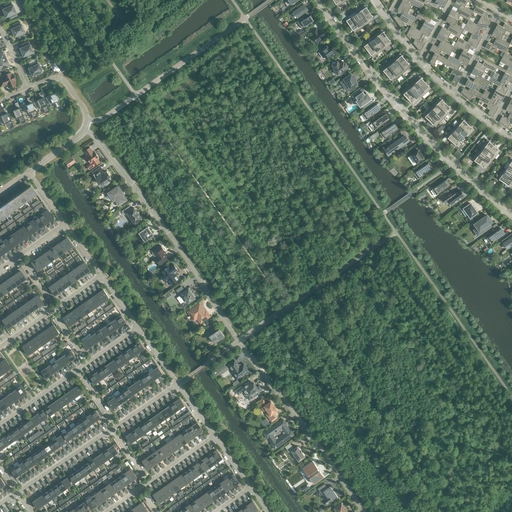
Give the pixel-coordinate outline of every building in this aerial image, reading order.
[(408,0),(402,0),(401,4),(410,9),(412,4),(421,9),(423,4),(415,0),(409,0),(408,0)] [(425,0),(424,2),(437,9),(439,6),(444,8),(447,3),(441,0),(436,0),(435,2),(431,0),(425,0)] [(460,6),(458,9),(471,16),(473,11),(465,7),(468,2),(464,0),(456,0),(455,3),(460,6)] [(12,5),(11,2),(3,5),(5,8),(4,8),(8,16),(10,19),(17,16),(16,13),(13,5),(12,5)] [(297,6),(298,8),(298,9),(293,12),(297,17),(308,10),(302,2),(297,6)] [(410,9),(401,4),(398,9),(403,12),(401,15),(414,22),(416,18),(416,17),(408,13),(410,9)] [(365,5),(355,12),(360,19),(370,12),(365,5)] [(476,6),(473,11),(481,16),(479,20),(488,25),(492,19),(487,17),(488,13),(482,10),(476,6)] [(471,16),(458,9),(457,12),(452,9),(448,15),(458,20),(460,16),(468,20),(469,20),(471,16)] [(360,19),(355,12),(345,18),(350,26),(360,19)] [(374,19),(370,12),(360,19),(364,26),(374,19)] [(418,13),(416,17),(416,18),(424,22),(422,26),(431,31),(434,25),(429,23),(431,20),(418,13)] [(309,16),(307,18),(305,19),(304,17),(297,21),(302,29),(306,26),(306,27),(309,25),(308,25),(314,21),(312,18),(313,18),(311,15),(309,16)] [(414,22),(401,15),(399,18),(394,15),(393,17),(396,22),(399,25),(401,28),(404,22),(411,26),(412,26),(414,22)] [(458,20),(448,15),(445,21),(450,24),(449,27),(462,33),(464,29),(455,24),(458,20)] [(364,26),(360,19),(350,26),(354,33),(364,26)] [(468,20),(466,24),(479,31),(480,28),(485,31),(488,25),(479,20),(477,25),(469,20),(468,20)] [(21,24),(20,21),(12,25),(13,28),(17,36),(18,39),(26,36),(25,33),(21,24)] [(498,24),(494,30),(504,35),(506,31),(511,33),(511,27),(505,23),(503,27),(498,24)] [(479,31),(466,24),(464,29),(472,33),(470,38),(479,43),(482,37),(477,34),(479,31)] [(411,26),(409,31),(422,37),(423,34),(428,37),(431,31),(422,26),(420,31),(412,26),(411,26)] [(462,33),(449,27),(447,30),(442,27),(439,33),(448,38),(451,33),(459,38),(462,33)] [(316,28),(311,32),(313,36),(312,36),(317,43),(325,37),(321,30),(320,30),(318,31),(316,28)] [(372,37),(374,39),(377,44),(387,36),(382,29),(372,37)] [(504,35),(494,30),(491,36),(496,38),(495,41),(508,48),(510,44),(501,39),(504,35)] [(422,37),(409,31),(406,35),(415,40),(413,43),(417,47),(420,52),(425,43),(420,40),(422,37)] [(448,38),(439,33),(436,39),(441,41),(439,44),(452,51),(454,47),(454,46),(446,42),(448,38)] [(392,43),(387,36),(377,44),(383,51),(392,43)] [(459,38),(457,42),(469,49),(471,46),(476,49),(479,43),(470,38),(467,42),(459,38)] [(377,44),(374,39),(368,43),(366,41),(362,44),(368,51),(377,44)] [(30,44),(28,41),(21,44),(22,47),(22,48),(25,56),(26,56),(27,59),(35,55),(33,52),(34,52),(30,44)] [(508,48),(495,41),(493,44),(488,42),(485,48),(494,53),(497,48),(505,53),(508,48)] [(469,49),(457,42),(454,46),(454,47),(463,51),(460,55),(470,60),(473,55),(468,52),(469,49)] [(323,58),(325,57),(327,59),(328,59),(330,58),(330,57),(334,55),(336,53),(337,53),(336,52),(335,51),(334,49),(333,47),(332,47),(329,49),(329,48),(328,48),(327,46),(326,46),(324,44),(317,49),(319,51),(318,52),(323,58)] [(383,51),(377,44),(368,51),(373,58),(383,51)] [(452,51),(439,44),(438,47),(433,44),(430,50),(435,53),(439,55),(441,51),(449,55),(450,55),(452,51)] [(1,70),(2,73),(6,71),(5,68),(9,66),(3,52),(0,53),(0,70),(1,70)] [(400,53),(391,61),(396,68),(405,60),(400,53)] [(435,53),(433,56),(428,53),(426,58),(429,62),(433,66),(437,60),(445,64),(447,60),(439,55),(435,53)] [(505,53),(502,57),(503,57),(511,61),(511,56),(505,53)] [(450,55),(449,55),(447,60),(460,67),(461,64),(466,66),(470,60),(460,55),(458,60),(450,55)] [(511,61),(503,57),(500,61),(509,66),(506,70),(511,73),(511,61)] [(411,67),(405,60),(396,68),(402,74),(411,67)] [(460,67),(447,60),(445,64),(453,69),(451,73),(460,78),(463,72),(458,70),(460,67)] [(38,64),(37,61),(29,64),(31,67),(30,67),(34,75),(42,72),(39,64),(38,64)] [(343,73),(342,73),(342,72),(348,68),(347,67),(348,66),(345,63),(344,63),(343,62),(342,63),(341,62),(341,63),(340,65),(337,61),(332,65),(334,68),(334,69),(338,75),(339,74),(339,75),(343,73)] [(396,68),(391,61),(381,69),(387,75),(396,68)] [(478,62),(474,67),(484,72),(486,68),(494,72),(495,72),(497,68),(484,61),(482,64),(478,62)] [(484,72),(474,67),(471,73),(476,76),(475,79),(487,86),(490,81),(489,81),(481,77),(484,72)] [(402,74),(396,68),(387,75),(393,82),(402,74)] [(16,78),(15,75),(14,75),(13,75),(12,76),(11,72),(3,76),(4,78),(0,79),(0,86),(0,87),(7,85),(8,88),(10,87),(11,88),(14,87),(14,86),(14,85),(16,84),(14,81),(16,81),(15,79),(16,79),(16,78)] [(494,72),(492,77),(505,84),(506,81),(511,83),(511,81),(511,76),(505,72),(503,77),(495,72),(494,72)] [(344,80),(340,82),(346,91),(348,90),(350,92),(357,87),(355,85),(357,83),(356,81),(356,80),(357,80),(354,76),(353,77),(351,74),(344,79),(344,80)] [(419,76),(410,84),(416,90),(425,82),(419,76)] [(505,84),(492,77),(489,81),(490,81),(498,86),(496,90),(505,95),(508,89),(503,87),(505,84)] [(487,86),(475,79),(473,82),(468,79),(465,85),(470,88),(474,90),(477,86),(485,90),(487,86)] [(431,89),(425,82),(416,90),(422,97),(431,89)] [(416,90),(410,84),(402,92),(407,99),(416,90)] [(62,108),(54,87),(51,88),(53,95),(52,95),(51,94),(45,97),(50,104),(54,103),(57,108),(61,107),(62,108)] [(470,88),(468,91),(463,88),(461,92),(467,97),(470,100),(473,95),(480,99),(483,94),(482,94),(474,90),(470,88)] [(362,106),(364,108),(372,102),(371,100),(371,99),(367,94),(366,95),(364,93),(365,92),(363,89),(355,95),(358,100),(357,101),(361,107),(362,106)] [(422,97),(416,90),(407,99),(413,105),(422,97)] [(485,90),(482,94),(483,94),(495,101),(497,98),(502,101),(505,95),(496,90),(493,94),(485,90)] [(39,99),(37,101),(33,102),(38,109),(42,108),(45,113),(49,111),(50,113),(41,92),(38,93),(41,100),(40,100),(39,99)] [(495,101),(483,94),(480,99),(479,101),(488,105),(486,108),(490,110),(488,114),(493,118),(499,107),(494,104),(495,101)] [(38,118),(29,97),(26,98),(29,105),(28,105),(27,105),(25,106),(28,114),(30,113),(33,118),(37,117),(38,118)] [(440,97),(431,106),(438,112),(446,104),(440,97)] [(26,123),(17,102),(14,103),(17,110),(16,110),(15,110),(13,111),(16,119),(18,118),(21,123),(25,122),(26,123)] [(376,105),(377,105),(379,103),(378,103),(368,110),(367,109),(368,110),(362,114),(366,120),(377,112),(380,110),(376,105)] [(452,110),(446,104),(438,112),(444,118),(452,110)] [(438,112),(431,106),(423,115),(429,121),(438,112)] [(3,115),(1,116),(0,116),(0,121),(2,125),(6,123),(9,129),(13,127),(14,128),(5,107),(2,108),(5,115),(4,116),(3,115)] [(444,118),(438,112),(429,121),(435,127),(444,118)] [(388,120),(385,115),(387,113),(377,120),(376,119),(375,119),(376,120),(369,125),(373,131),(386,122),(388,120)] [(511,117),(509,116),(507,119),(502,116),(499,122),(503,125),(508,128),(510,124),(511,124),(511,117)] [(461,118),(453,127),(460,133),(468,124),(461,118)] [(393,125),(394,124),(396,123),(396,122),(385,130),(385,128),(384,129),(385,130),(379,134),(383,140),(394,132),(397,130),(393,125)] [(475,130),(468,124),(460,133),(467,139),(475,130)] [(460,133),(453,127),(445,136),(452,142),(460,133)] [(467,139),(460,133),(452,142),(459,148),(467,139)] [(401,138),(400,138),(399,136),(388,144),(389,144),(390,146),(387,148),(391,153),(395,150),(396,152),(396,153),(406,146),(405,146),(404,144),(408,141),(405,136),(401,138)] [(487,140),(479,149),(486,155),(494,145),(487,140)] [(501,150),(494,145),(486,155),(493,160),(501,150)] [(90,148),(85,151),(88,156),(87,158),(91,163),(87,166),(89,170),(100,162),(98,159),(99,158),(95,152),(93,153),(92,152),(93,151),(90,148)] [(416,148),(410,152),(412,155),(411,155),(417,164),(424,158),(418,150),(418,151),(416,148)] [(486,155),(479,149),(472,159),(479,164),(486,155)] [(493,160),(486,155),(479,164),(486,170),(493,160)] [(75,162),(71,157),(63,162),(67,168),(75,162)] [(418,179),(429,171),(432,169),(428,164),(431,162),(430,162),(420,169),(419,168),(420,169),(414,173),(418,179)] [(95,176),(103,171),(100,167),(92,172),(94,176),(95,176)] [(497,178),(504,183),(511,173),(506,169),(504,168),(497,178)] [(104,173),(103,171),(95,176),(96,179),(99,184),(102,182),(106,186),(111,180),(109,177),(110,176),(107,171),(104,173)] [(443,182),(432,189),(436,195),(442,191),(443,192),(442,191),(452,184),(452,183),(449,185),(446,180),(443,182)] [(36,194),(30,186),(28,188),(27,187),(25,189),(25,188),(32,198),(36,194)] [(109,194),(107,195),(107,197),(108,199),(110,199),(112,198),(114,201),(115,200),(119,206),(127,200),(123,195),(124,194),(118,186),(108,193),(109,194)] [(32,198),(25,188),(25,189),(26,189),(23,191),(23,190),(21,192),(27,201),(32,198)] [(453,205),(465,197),(460,190),(455,193),(454,193),(453,194),(452,192),(453,191),(442,198),(446,203),(449,201),(453,205)] [(27,201),(21,192),(21,193),(19,194),(18,193),(17,195),(16,195),(23,204),(27,201)] [(23,204),(16,195),(17,196),(15,197),(14,197),(12,198),(18,207),(23,204)] [(18,207),(12,198),(12,199),(10,200),(8,201),(14,210),(18,207)] [(14,210),(8,201),(7,201),(8,202),(6,203),(5,203),(3,204),(10,213),(14,210)] [(10,213),(3,204),(4,205),(1,207),(1,206),(0,206),(0,208),(5,216),(10,213)] [(466,207),(466,206),(465,204),(460,208),(461,210),(464,209),(470,218),(477,213),(471,204),(466,207)] [(135,224),(142,219),(134,208),(132,209),(130,206),(122,211),(125,215),(127,213),(135,224)] [(53,218),(47,210),(43,213),(49,222),(51,221),(50,220),(53,218)] [(49,222),(43,213),(38,216),(45,225),(46,224),(46,223),(48,222),(49,222)] [(45,225),(38,216),(34,219),(40,228),(42,227),(42,226),(44,225),(45,225)] [(489,224),(493,221),(491,222),(490,221),(491,220),(488,216),(484,218),(483,218),(478,222),(475,225),(481,233),(477,236),(478,236),(491,227),(489,224)] [(40,228),(34,219),(29,222),(36,232),(36,231),(38,230),(37,229),(39,228),(40,229),(40,228)] [(36,232),(29,222),(25,225),(31,235),(31,234),(33,233),(33,232),(35,231),(36,232)] [(144,229),(142,227),(138,229),(140,232),(139,233),(145,242),(152,237),(154,240),(155,239),(153,237),(154,236),(153,235),(154,235),(153,233),(152,233),(146,224),(145,224),(147,227),(144,229)] [(31,235),(25,225),(20,229),(27,238),(29,236),(28,236),(31,234),(31,235)] [(27,238),(20,229),(16,232),(23,241),(24,239),(26,237),(27,238)] [(507,232),(505,233),(504,234),(501,229),(498,230),(487,238),(491,244),(497,240),(498,241),(497,240),(507,232)] [(23,241),(16,232),(12,235),(18,244),(20,242),(19,242),(22,240),(22,241),(23,241)] [(511,233),(501,241),(503,243),(507,249),(511,245),(511,233)] [(18,244),(12,235),(7,238),(14,247),(15,246),(15,245),(17,243),(18,244)] [(14,247),(7,238),(3,241),(9,250),(11,249),(11,248),(13,247),(14,247)] [(72,246),(67,238),(62,241),(68,249),(72,246)] [(9,250),(3,241),(0,243),(0,246),(5,253),(7,252),(6,251),(8,250),(9,250)] [(68,249),(62,241),(58,244),(63,252),(68,249)] [(63,252),(58,244),(53,247),(59,255),(63,252)] [(160,265),(168,259),(163,252),(164,251),(161,245),(152,251),(153,253),(153,254),(154,256),(155,256),(156,256),(157,257),(155,258),(160,265)] [(59,255),(53,247),(49,250),(55,258),(59,255)] [(55,258),(49,250),(45,253),(50,261),(55,258)] [(50,261),(45,253),(40,257),(46,264),(50,261)] [(46,264),(40,257),(36,260),(41,268),(46,264)] [(41,268),(36,260),(31,263),(37,271),(41,268)] [(90,270),(84,262),(79,265),(86,274),(87,273),(87,272),(90,270)] [(174,274),(178,271),(173,264),(170,267),(169,266),(162,271),(164,274),(161,275),(162,277),(161,277),(161,278),(163,281),(164,281),(165,281),(166,282),(168,280),(172,286),(179,281),(176,275),(175,275),(174,274)] [(86,274),(79,265),(75,269),(81,277),(83,276),(83,275),(85,273),(85,274),(86,274)] [(20,271),(16,274),(21,282),(26,278),(24,276),(27,275),(21,266),(18,269),(20,271)] [(81,277),(75,269),(71,272),(77,280),(79,279),(78,278),(80,277),(81,277)] [(77,280),(71,272),(66,275),(72,283),(74,282),(74,281),(76,280),(77,280)] [(21,282),(16,274),(11,277),(17,285),(21,282)] [(72,283),(66,275),(62,278),(68,287),(68,286),(70,285),(69,284),(72,283),(72,284),(72,283)] [(17,285),(11,277),(7,280),(12,288),(17,285)] [(68,287),(62,278),(57,281),(64,290),(64,289),(65,288),(65,287),(67,286),(68,287)] [(12,288),(7,280),(2,283),(8,291),(12,288)] [(64,290),(57,281),(53,284),(59,293),(61,291),(60,291),(63,289),(63,290),(64,290)] [(59,293),(53,284),(48,287),(54,295),(54,296),(55,296),(57,294),(56,294),(58,292),(59,293)] [(181,286),(176,290),(180,296),(177,298),(181,304),(184,301),(184,302),(186,300),(188,303),(195,298),(189,289),(185,292),(183,290),(184,289),(183,289),(181,287),(182,287),(181,286)] [(103,290),(99,293),(105,301),(109,298),(103,290)] [(105,301),(99,293),(94,296),(100,304),(105,301)] [(37,295),(33,298),(39,307),(39,306),(41,304),(41,305),(43,304),(44,305),(44,306),(47,304),(41,295),(39,297),(37,295)] [(100,304),(94,296),(90,299),(96,307),(100,304)] [(39,307),(33,298),(28,301),(34,310),(35,310),(34,309),(36,308),(37,308),(39,307)] [(96,307),(90,299),(86,302),(91,311),(96,307)] [(34,310),(28,301),(24,305),(30,313),(30,312),(32,311),(34,310)] [(91,311),(86,302),(81,305),(87,314),(91,311)] [(210,317),(206,311),(205,312),(200,304),(188,312),(194,320),(197,318),(201,323),(210,317)] [(30,313),(24,305),(20,308),(26,316),(25,315),(28,314),(30,313)] [(87,314),(81,305),(77,308),(83,317),(87,314)] [(26,316),(20,308),(15,311),(21,319),(21,318),(23,317),(24,318),(25,316),(26,316)] [(83,317),(77,308),(72,312),(78,320),(83,317)] [(21,319),(15,311),(11,314),(17,323),(17,322),(16,322),(19,320),(19,321),(21,319),(21,320),(21,319)] [(78,320),(72,312),(68,315),(74,323),(78,320)] [(17,323),(11,314),(6,317),(12,326),(13,325),(12,325),(14,323),(15,324),(17,322),(17,323)] [(74,323),(68,315),(63,318),(69,326),(74,323)] [(121,315),(116,318),(121,325),(126,322),(121,315)] [(12,326),(6,317),(2,320),(7,328),(10,326),(10,327),(12,326)] [(121,325),(116,318),(111,322),(116,329),(121,325)] [(116,329),(111,322),(106,325),(111,332),(116,329)] [(212,334),(211,334),(211,335),(210,336),(215,343),(225,336),(222,333),(222,332),(219,329),(217,330),(214,326),(212,324),(204,329),(207,332),(209,330),(212,334)] [(54,325),(49,328),(55,336),(60,333),(54,325)] [(111,332),(106,325),(101,329),(106,336),(111,332)] [(55,336),(49,328),(45,331),(51,339),(55,336)] [(106,336),(101,329),(97,332),(102,339),(106,336)] [(51,339),(45,331),(40,334),(46,342),(51,339)] [(102,339),(97,332),(92,336),(97,343),(102,339)] [(46,342),(40,334),(36,337),(42,346),(46,342)] [(97,343),(92,336),(87,339),(92,346),(97,343)] [(42,346),(36,337),(32,340),(37,349),(42,346)] [(92,346),(87,339),(82,343),(87,350),(92,346)] [(37,349),(32,340),(27,343),(33,352),(37,349)] [(140,342),(138,343),(136,345),(141,352),(145,349),(140,342)] [(33,352),(27,343),(22,347),(28,355),(33,352)] [(141,352),(136,345),(132,348),(137,355),(141,352)] [(137,355),(132,348),(127,350),(132,358),(137,355)] [(71,350),(66,354),(71,361),(76,357),(71,350)] [(132,358),(127,350),(123,353),(128,360),(132,358)] [(128,360),(123,353),(119,356),(124,363),(128,360)] [(71,361),(66,354),(61,357),(66,364),(71,361)] [(125,365),(124,363),(119,356),(115,359),(120,366),(121,368),(125,365)] [(66,364),(61,357),(56,361),(61,368),(66,364)] [(5,359),(0,362),(6,371),(11,367),(5,359)] [(120,366),(115,359),(111,362),(116,369),(120,366)] [(241,366),(238,366),(235,360),(229,365),(234,372),(233,372),(237,379),(242,376),(242,377),(245,375),(245,374),(249,371),(244,364),(241,366)] [(61,368),(56,361),(51,364),(56,371),(61,368)] [(116,369),(111,362),(107,365),(112,372),(116,369)] [(56,371),(51,364),(46,368),(51,375),(56,371)] [(112,372),(107,365),(102,368),(107,375),(112,372)] [(158,367),(153,370),(158,377),(163,374),(158,367)] [(214,376),(223,370),(221,367),(212,373),(214,376)] [(51,375),(46,368),(41,371),(46,378),(51,375)] [(107,375),(102,368),(98,371),(103,378),(107,375)] [(158,377),(153,370),(149,373),(154,380),(158,377)] [(103,378),(98,371),(94,374),(99,381),(103,378)] [(154,380),(149,373),(145,376),(150,383),(154,380)] [(99,381),(94,374),(90,377),(95,384),(99,381)] [(150,383),(145,376),(141,379),(146,386),(150,383)] [(146,386),(141,379),(137,382),(142,389),(146,386)] [(258,393),(262,390),(259,386),(257,388),(254,383),(253,384),(251,381),(246,384),(236,391),(238,395),(243,392),(247,397),(248,396),(251,399),(259,393),(258,393)] [(142,389),(137,382),(133,385),(138,392),(142,389)] [(21,385),(16,389),(21,396),(26,392),(21,385)] [(78,385),(74,388),(79,395),(83,392),(78,385)] [(138,392),(133,385),(128,387),(133,395),(138,392)] [(133,395),(128,387),(124,390),(129,397),(133,395)] [(79,395),(74,388),(70,391),(75,398),(79,395)] [(21,396),(16,389),(12,392),(16,399),(21,396)] [(129,397),(124,390),(120,393),(125,400),(129,397)] [(75,398),(70,391),(66,394),(71,401),(75,398)] [(16,399),(12,392),(7,396),(12,403),(16,399)] [(125,400),(120,393),(116,396),(121,403),(125,400)] [(71,401),(66,394),(61,397),(66,404),(71,401)] [(12,403),(7,396),(2,399),(7,406),(12,403)] [(121,403),(116,396),(112,399),(117,406),(121,403)] [(66,404),(61,397),(57,400),(62,407),(66,404)] [(117,406),(112,399),(107,402),(112,409),(117,406)] [(177,400),(175,402),(180,409),(185,405),(181,399),(178,401),(177,400)] [(62,407),(57,400),(53,403),(58,410),(62,407)] [(263,400),(258,403),(263,409),(264,409),(265,409),(266,409),(270,415),(268,417),(272,422),(277,418),(274,413),(277,411),(275,407),(274,405),(273,405),(271,402),(267,405),(263,400)] [(180,409),(175,402),(170,405),(175,412),(180,409)] [(58,410),(53,403),(49,406),(54,413),(58,410)] [(175,412),(170,405),(165,409),(170,416),(175,412)] [(54,413),(49,406),(45,409),(50,416),(54,413)] [(170,416),(165,409),(160,412),(165,419),(170,416)] [(48,417),(43,410),(39,413),(44,420),(48,417)] [(96,410),(92,413),(97,420),(101,417),(96,410)] [(165,419),(160,412),(155,416),(160,423),(165,419)] [(44,420),(39,413),(35,416),(40,423),(44,420)] [(97,420),(92,413),(88,416),(93,423),(97,420)] [(40,423),(35,416),(31,419),(36,426),(40,423)] [(93,423),(88,416),(83,419),(88,426),(93,423)] [(160,423),(155,416),(150,419),(155,426),(160,423)] [(83,419),(82,417),(78,420),(79,422),(84,429),(88,426),(83,419)] [(36,426),(31,419),(27,421),(32,429),(36,426)] [(155,426),(150,419),(145,422),(150,429),(155,426)] [(287,424),(283,419),(264,433),(267,438),(268,438),(272,443),(271,444),(275,449),(294,435),(291,430),(290,431),(286,425),(287,424)] [(32,429),(27,421),(22,424),(27,431),(32,429)] [(84,429),(79,422),(75,425),(80,432),(84,429)] [(150,429),(145,422),(141,426),(145,433),(150,429)] [(197,423),(192,426),(198,434),(203,431),(197,423)] [(27,431),(22,424),(18,427),(23,434),(27,431)] [(80,432),(75,425),(71,428),(76,435),(80,432)] [(145,433),(141,426),(136,429),(141,436),(145,433)] [(198,434),(192,426),(187,430),(193,438),(198,434)] [(23,434),(18,427),(14,430),(19,437),(23,434)] [(76,435),(71,428),(67,431),(72,438),(76,435)] [(141,436),(136,429),(131,433),(136,440),(141,436)] [(19,437),(14,430),(10,433),(15,440),(19,437)] [(193,438),(187,430),(182,433),(188,441),(193,438)] [(72,438),(67,431),(62,434),(67,441),(72,438)] [(15,440),(10,433),(6,436),(11,443),(15,440)] [(136,440),(131,433),(126,436),(131,443),(136,440)] [(188,441),(182,433),(177,437),(183,445),(188,441)] [(66,442),(61,435),(57,438),(62,445),(66,442)] [(11,443),(6,436),(2,439),(7,446),(11,443)] [(183,445),(177,437),(172,440),(178,448),(183,445)] [(62,445),(57,438),(53,441),(58,448),(62,445)] [(178,448),(172,440),(167,444),(173,451),(178,448)] [(58,448),(53,441),(49,444),(53,451),(58,448)] [(53,451),(49,444),(44,447),(49,454),(53,451)] [(173,451),(167,444),(162,447),(168,455),(173,451)] [(113,445),(108,449),(113,456),(118,452),(113,445)] [(291,451),(294,454),(293,455),(293,456),(293,457),(294,458),(295,458),(296,457),(299,461),(305,457),(298,446),(294,449),(292,446),(287,449),(289,452),(291,451)] [(49,454),(44,447),(40,450),(45,457),(49,454)] [(168,455),(162,447),(158,450),(163,458),(168,455)] [(113,456),(108,449),(103,452),(108,459),(113,456)] [(45,457),(40,450),(36,453),(41,460),(45,457)] [(163,458),(158,450),(153,454),(158,462),(163,458)] [(217,450),(212,453),(218,461),(222,458),(217,450)] [(108,459),(103,452),(98,455),(103,463),(108,459)] [(41,460),(36,453),(32,456),(37,463),(41,460)] [(218,461),(212,453),(208,456),(214,464),(218,461)] [(158,462),(153,454),(148,457),(153,465),(158,462)] [(103,463),(98,455),(94,459),(99,466),(103,463)] [(37,463),(32,456),(28,458),(33,466),(37,463)] [(214,464),(208,456),(204,459),(209,467),(214,464)] [(153,465),(148,457),(143,461),(148,469),(153,465)] [(33,466),(28,458),(24,461),(28,468),(33,466)] [(99,466),(94,459),(89,462),(94,469),(99,466)] [(209,467),(204,459),(200,462),(205,470),(209,467)] [(28,468),(24,461),(19,464),(24,471),(28,468)] [(324,477),(320,471),(319,471),(317,469),(318,468),(313,461),(303,468),(308,475),(309,475),(310,478),(314,484),(324,477)] [(94,469),(89,462),(84,466),(89,473),(94,469)] [(205,470),(200,462),(195,465),(201,473),(205,470)] [(24,471),(19,464),(15,467),(20,474),(24,471)] [(201,473),(195,465),(191,468),(197,476),(201,473)] [(89,473),(84,466),(79,469),(84,476),(89,473)] [(20,474),(15,467),(11,470),(16,477),(20,474)] [(197,476),(191,468),(187,471),(193,479),(197,476)] [(84,476),(79,469),(74,473),(79,480),(84,476)] [(131,469),(126,473),(132,481),(137,477),(131,469)] [(193,479),(187,471),(183,474),(188,482),(193,479)] [(79,480),(74,473),(69,476),(74,483),(79,480)] [(132,481),(126,473),(121,476),(127,484),(132,481)] [(188,482),(183,474),(179,477),(184,485),(188,482)] [(233,474),(229,477),(235,485),(239,482),(233,474)] [(127,484),(121,476),(116,480),(122,488),(127,484)] [(72,484),(67,477),(62,481),(67,488),(72,484)] [(184,485),(179,477),(174,480),(180,488),(184,485)] [(235,485),(229,477),(225,480),(230,488),(235,485)] [(122,488),(116,480),(111,483),(117,491),(122,488)] [(180,488),(174,480),(170,483),(176,491),(180,488)] [(230,488),(225,480),(221,483),(226,491),(230,488)] [(67,488),(62,481),(57,484),(62,491),(67,488)] [(117,491),(111,483),(106,486),(112,494),(117,491)] [(176,491),(170,483),(166,486),(172,494),(176,491)] [(226,491),(221,483),(216,486),(222,494),(226,491)] [(62,491),(57,484),(53,488),(57,495),(62,491)] [(324,493),(329,500),(328,501),(325,503),(327,506),(338,498),(330,486),(328,488),(325,484),(318,488),(322,495),(324,493)] [(112,494),(106,486),(101,490),(107,498),(112,494)] [(172,494),(166,486),(162,489),(168,497),(172,494)] [(222,494),(216,486),(212,489),(218,497),(222,494)] [(57,495),(53,488),(48,491),(53,498),(57,495)] [(168,497),(162,489),(158,492),(163,499),(168,497)] [(218,497),(212,489),(208,492),(214,500),(218,497)] [(107,498),(101,490),(96,493),(102,501),(107,498)] [(53,498),(48,491),(43,495),(48,502),(53,498)] [(163,499),(158,492),(153,495),(159,503),(163,499)] [(214,500),(208,492),(204,495),(210,503),(214,500)] [(102,501),(96,493),(92,497),(97,505),(102,501)] [(48,502),(43,495),(38,498),(43,505),(48,502)] [(210,503),(204,495),(200,498),(205,506),(210,503)] [(97,505),(92,497),(86,501),(92,508),(97,505)] [(43,505),(38,498),(33,502),(38,509),(43,505)] [(205,506),(200,498),(196,501),(201,509),(205,506)] [(201,509),(196,501),(191,504),(197,511),(201,509)] [(84,502),(79,506),(83,511),(87,511),(90,510),(84,502)] [(253,502),(248,505),(252,511),(255,511),(258,510),(253,502)] [(142,503),(138,506),(141,511),(145,511),(148,511),(142,503)] [(337,511),(347,511),(342,503),(335,508),(337,511)]
